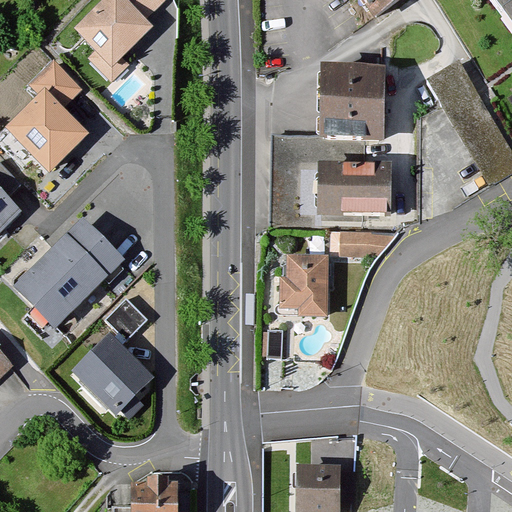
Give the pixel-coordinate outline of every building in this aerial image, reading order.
[(144,25),(118,0),(109,0),(74,36),(113,73),(152,33),(144,25)] [(168,0),(118,0),(144,25),(168,0)] [(368,0),(385,22),(414,0),(368,0)] [(511,0),(495,0),(511,22),(511,0)] [(86,97),(53,63),(27,88),(41,101),(2,139),(45,182),(86,141),(64,119),(86,97)] [(450,104),(476,89),(464,68),(430,87),(443,109),(450,104)] [(326,141),(366,141),(395,142),(396,77),(327,76),(326,141)] [(496,184),(511,174),(511,151),(476,89),(450,104),(496,184)] [(326,164),(366,165),(366,141),(326,141),(275,140),(273,231),(362,232),(363,218),(326,218),(326,164)] [(21,186),(0,164),(0,233),(19,215),(5,201),(21,186)] [(400,219),(401,165),(366,165),(326,164),(326,218),(363,218),(400,219)] [(123,267),(80,225),(10,296),(54,338),(123,267)] [(332,261),(293,261),(293,280),(286,280),(286,312),(305,312),(305,322),(332,322),(332,261)] [(150,323),(127,301),(107,322),(130,343),(150,323)] [(152,379),(112,339),(79,372),(119,412),(152,379)] [(0,377),(10,369),(0,357),(0,377)] [(316,463),(354,464),(355,437),(317,435),(316,463)] [(355,472),(302,471),(301,511),(341,511),(341,501),(355,501),(355,472)] [(181,511),(181,484),(134,485),(134,507),(112,507),(112,511),(181,511)]
